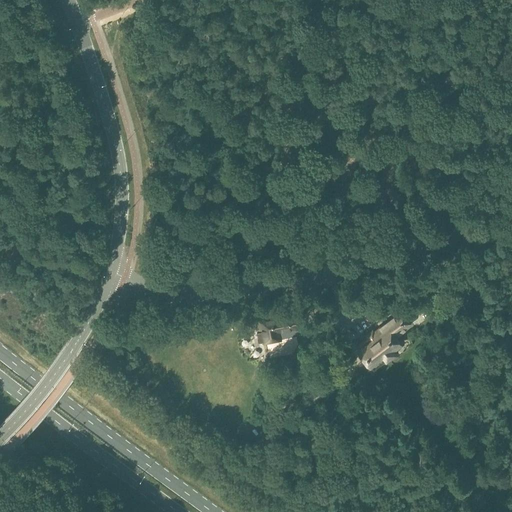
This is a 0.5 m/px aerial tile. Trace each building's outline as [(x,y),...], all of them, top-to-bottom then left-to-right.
[(426,303),(420,296),(410,303),(416,310),(417,308),(420,311),(426,306),(424,303),(426,303)] [(367,344),(359,351),(371,365),(382,356),(386,360),(396,352),(394,349),(401,343),(395,336),(411,323),(401,311),(374,333),(372,331),(367,335),(369,337),(364,340),(367,344)] [(278,318),(262,321),(258,322),(260,329),(264,328),(266,341),(302,334),(300,326),(301,326),(299,314),(290,316),(290,314),(278,316),(278,318)] [(291,439),(270,402),(261,407),(282,444),(291,439)] [(326,424),(317,427),(321,436),(330,433),(326,424)]
